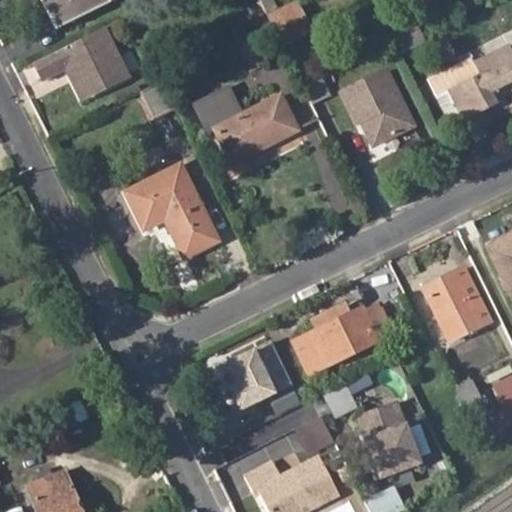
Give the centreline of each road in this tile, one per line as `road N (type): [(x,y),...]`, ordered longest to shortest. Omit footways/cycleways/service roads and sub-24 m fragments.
road 1 (residential): [(511,174),(133,357)]
road 2 (residential): [(0,90),(133,357)]
road 3 (residential): [(133,357),(209,511)]
